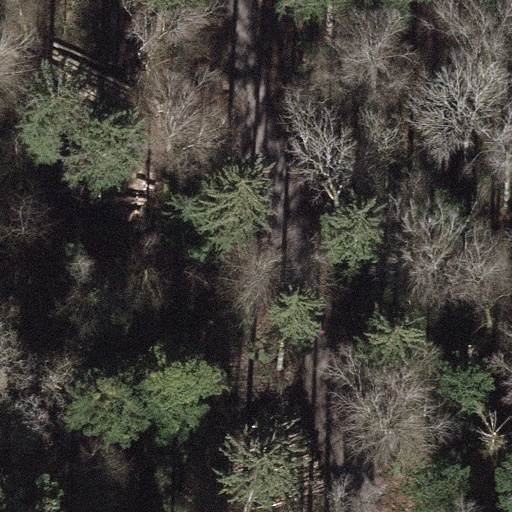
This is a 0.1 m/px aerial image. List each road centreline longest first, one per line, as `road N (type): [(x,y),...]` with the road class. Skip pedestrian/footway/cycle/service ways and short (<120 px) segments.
road 1 (track): [(363,511),(273,194),(254,0)]
road 2 (track): [(273,194),(0,56)]
